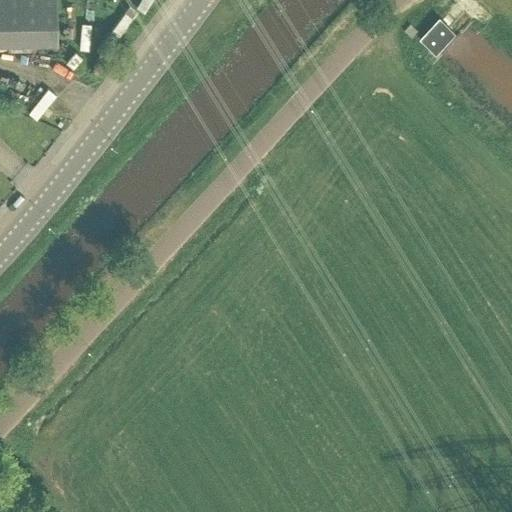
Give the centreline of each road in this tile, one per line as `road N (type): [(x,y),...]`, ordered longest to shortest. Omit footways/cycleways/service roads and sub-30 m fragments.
road 1 (unclassified): [(0,425),(393,0)]
road 2 (secondary): [(0,247),(204,0)]
